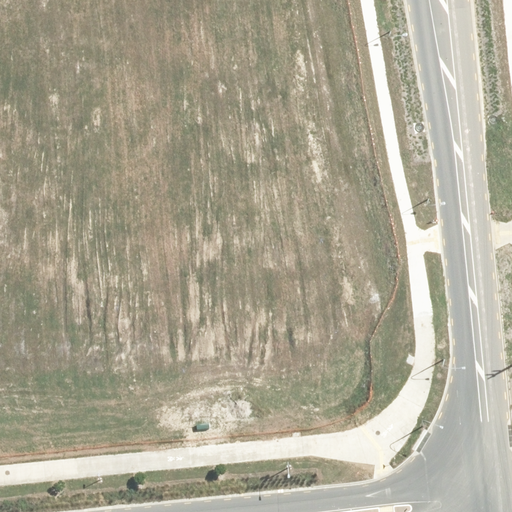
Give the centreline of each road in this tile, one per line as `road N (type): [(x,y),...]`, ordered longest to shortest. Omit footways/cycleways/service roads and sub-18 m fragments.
road 1 (unclassified): [(490,499),(442,0)]
road 2 (unclassified): [(362,511),(490,499)]
